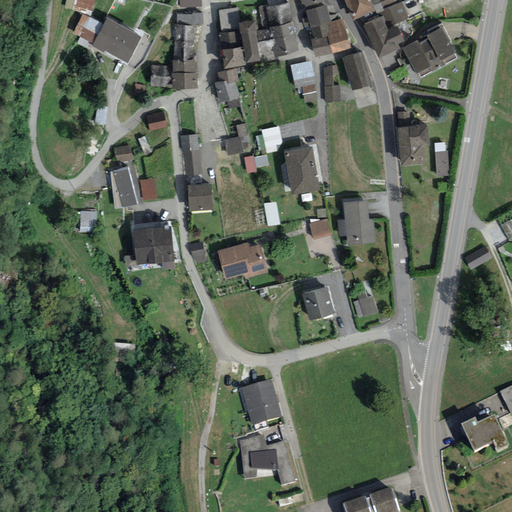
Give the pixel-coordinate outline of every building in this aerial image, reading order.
[(94,0),(75,0),(73,11),(82,15),(73,33),(94,44),(104,23),(90,16),(94,0)] [(371,0),(345,0),(353,18),(375,9),(371,0)] [(395,0),(379,0),(389,24),(408,16),(402,1),(396,3),(395,0)] [(221,32),(224,65),(246,62),(245,60),(259,58),(259,56),(298,49),(290,1),(246,7),(248,18),(240,19),(238,6),(219,9),(221,32)] [(326,3),(306,10),(313,38),(310,39),(316,55),(351,47),(343,18),(332,21),(326,3)] [(192,14),(176,14),(174,59),(193,57),(193,24),(203,24),(203,12),(192,12),(192,14)] [(142,33),(107,16),(104,23),(94,44),(128,61),(142,33)] [(388,29),(381,16),(364,24),(379,56),(400,48),(397,43),(404,39),(397,25),(388,29)] [(446,28),(408,47),(422,75),(459,54),(446,28)] [(362,51),(343,56),(353,89),(372,83),(362,51)] [(174,59),(172,59),(172,65),(151,66),(150,86),(172,87),(197,87),(197,71),(196,71),(195,57),(193,57),(174,59)] [(293,64),(296,87),(304,85),(307,102),(320,100),(313,60),(293,64)] [(336,64),(321,65),(324,103),(341,101),(340,85),(333,85),(332,74),(337,73),(336,64)] [(220,81),(214,82),(218,102),(226,100),(229,108),(242,105),(239,96),(240,96),(236,80),(239,80),(236,68),(218,71),(220,81)] [(164,112),(147,115),(150,130),(167,127),(164,112)] [(428,123),(398,126),(401,164),(426,162),(424,145),(430,144),(428,123)] [(279,126),(261,130),(266,153),(277,151),(282,142),(279,126)] [(198,134),(180,136),(182,152),(184,151),(186,175),(202,174),(198,134)] [(240,135),(211,143),(213,150),(225,147),(227,155),(244,150),(240,135)] [(445,142),(435,143),(438,175),(450,174),(448,150),(446,150),(445,142)] [(130,145),(114,148),(117,164),(133,160),(130,145)] [(312,146),(285,150),(292,193),(320,188),(312,146)] [(246,157),(249,172),(258,170),(255,155),(246,157)] [(128,167),(106,172),(115,207),(137,202),(128,167)] [(211,183),(188,184),(189,210),(213,209),(211,183)] [(368,199),(343,201),(345,219),(338,219),(339,236),(346,235),(347,244),(376,242),(374,218),(370,218),(368,199)] [(97,212),(79,211),(78,226),(97,227),(97,212)] [(506,237),(511,235),(511,211),(499,217),(506,237)] [(327,218),(310,223),(314,238),(331,234),(327,218)] [(172,225),(134,228),(137,263),(175,260),(172,225)] [(203,242),(190,245),(193,257),(194,257),(196,264),(206,261),(205,255),(207,254),(203,242)] [(248,242),(218,250),(225,278),(244,273),(245,277),(267,271),(260,244),(249,246),(248,242)] [(492,258),(485,246),(464,258),(471,270),(492,258)] [(327,286),(302,293),(309,319),(335,312),(327,286)] [(365,288),(350,293),(359,318),(379,311),(373,294),(368,296),(365,288)] [(272,383),(243,390),(253,428),(282,420),(272,383)] [(511,387),(500,393),(511,417),(511,416),(511,387)] [(475,422),(461,429),(473,455),(494,445),(498,453),(508,449),(494,420),(478,428),(475,422)] [(263,436),(240,442),(245,480),(279,476),(282,487),(295,484),(284,443),(267,448),(263,436)] [(363,498),(346,505),(348,511),(398,511),(390,489),(371,497),(372,499),(364,502),(363,498)]
